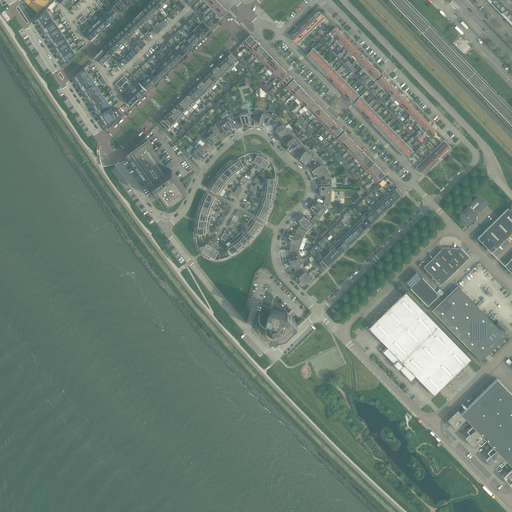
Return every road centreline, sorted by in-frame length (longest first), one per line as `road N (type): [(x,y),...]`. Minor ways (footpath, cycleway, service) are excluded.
road 1 (residential): [(165,229),(186,210),(216,156),(242,134),(265,136),(307,183),(306,198),(274,243),(275,263),(317,312)]
road 2 (unclassified): [(472,165),(474,151),(326,0)]
road 3 (residential): [(418,189),(412,173),(279,35)]
road 4 (residential): [(269,46),(403,184),(418,189)]
road 5 (residential): [(113,157),(233,40),(236,24)]
road 6 (residential): [(236,24),(224,26),(103,143)]
road 7 (unclassified): [(165,229),(272,357)]
road 8 (unclassified): [(431,203),(317,312)]
road 9 (unclassified): [(338,332),(450,223)]
road 10 (unclassified): [(428,425),(338,332)]
